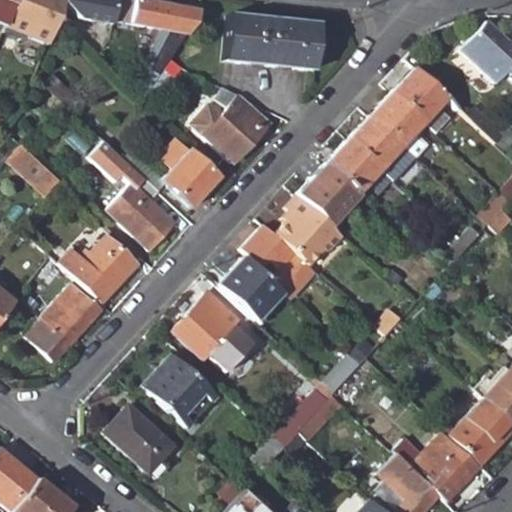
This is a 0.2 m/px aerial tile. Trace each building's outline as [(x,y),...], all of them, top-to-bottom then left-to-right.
[(0,0),(0,20),(3,22),(12,0),(0,0)] [(12,0),(3,22),(27,32),(46,41),(54,21),(60,4),(61,0),(12,0)] [(61,0),(60,4),(74,21),(106,28),(112,0),(111,0),(61,0)] [(137,87),(144,92),(164,63),(189,24),(192,14),(118,1),(114,24),(166,35),(137,87)] [(223,16),(218,63),(308,72),(313,27),(223,16)] [(0,30),(0,33),(14,40),(17,34),(24,37),(27,32),(3,22),(0,30)] [(501,75),(511,84),(511,43),(506,41),(502,45),(479,25),(454,51),(491,86),(501,75)] [(153,97),(176,69),(164,63),(144,92),(153,97)] [(419,125),(442,100),(410,70),(387,94),(419,125)] [(47,77),(38,87),(70,115),(79,105),(47,77)] [(202,107),(184,127),(227,167),(264,126),(235,98),(216,89),(209,101),(223,112),(216,119),(202,107)] [(409,137),(419,125),(387,94),(365,117),(410,160),(421,148),(409,137)] [(475,115),(466,124),(490,146),(491,145),(498,137),(475,115)] [(388,184),(410,160),(365,117),(343,142),(376,172),(388,184)] [(511,140),(511,138),(503,131),(498,137),(491,145),(501,153),(511,140)] [(171,141),(153,158),(166,170),(183,152),(171,141)] [(368,181),(376,172),(343,142),(321,165),(353,196),(361,188),(369,197),(375,190),(368,181)] [(145,204),(154,194),(120,162),(99,143),(82,160),(109,186),(114,181),(121,189),(100,212),(145,254),(169,227),(145,204)] [(0,164),(0,165),(39,201),(54,183),(15,146),(0,164)] [(120,162),(154,194),(162,186),(156,181),(158,179),(128,151),(120,162)] [(158,179),(156,181),(162,186),(186,210),(213,180),(183,152),(166,170),(158,179)] [(321,165),(292,196),(295,198),(327,229),(356,198),(353,196),(321,165)] [(511,174),(494,194),(505,205),(511,196),(511,174)] [(494,194),(473,218),(483,228),(497,212),(505,205),(494,194)] [(281,229),(272,239),(305,270),(317,256),(325,254),(338,239),(327,229),(295,198),(280,213),(284,216),(288,221),(281,229)] [(507,221),(497,212),(483,228),(494,237),(507,221)] [(277,225),(281,229),(288,221),(284,216),(277,225)] [(275,272),(265,283),(278,296),(285,302),(310,275),(305,270),(272,239),(258,226),(236,251),(256,270),(264,262),(275,272)] [(466,228),(452,244),(460,251),(475,237),(466,228)] [(65,252),(53,266),(97,306),(131,268),(100,240),(85,256),(80,253),(73,260),(65,252)] [(440,257),(448,265),(460,251),(452,244),(440,257)] [(252,324),(278,296),(265,283),(239,259),(212,287),(252,324)] [(438,294),(429,285),(420,296),(429,304),(438,294)] [(58,300),(37,321),(65,347),(95,313),(71,290),(60,302),(58,300)] [(203,294),(167,332),(199,363),(213,348),(220,355),(243,331),(203,294)] [(0,315),(9,305),(0,297),(0,315)] [(383,311),(367,328),(379,340),(395,322),(383,311)] [(49,364),(65,347),(37,321),(33,317),(17,334),(49,364)] [(358,331),(338,352),(347,361),(354,367),(361,360),(367,353),(379,340),(367,328),(357,318),(352,325),(358,331)] [(391,350),(379,340),(367,353),(378,364),(391,350)] [(165,357),(137,388),(182,430),(211,399),(165,357)] [(359,386),(372,371),(361,360),(354,367),(346,375),(359,386)] [(333,370),(319,386),(328,395),(346,375),(354,367),(347,361),(335,373),(333,370)] [(511,361),(502,373),(511,382),(511,361)] [(511,382),(502,373),(476,400),(477,401),(509,432),(511,428),(511,382)] [(317,384),(267,439),(278,449),(292,434),(326,398),(328,395),(319,386),(317,384)] [(292,434),(299,440),(333,404),(326,398),(292,434)] [(437,421),(431,427),(443,438),(475,468),(509,432),(477,401),(448,432),(437,421)] [(122,409),(97,435),(142,475),(166,450),(122,409)] [(440,505),(475,468),(443,438),(421,461),(399,441),(386,454),(391,459),(433,497),(440,505)] [(247,459),(258,471),(278,449),(267,439),(247,459)] [(4,511),(30,481),(0,457),(0,511),(4,511)] [(419,511),(433,497),(391,459),(383,468),(396,480),(388,489),(401,502),(392,511),(419,511)] [(4,511),(64,511),(65,511),(48,496),(30,481),(4,511)] [(214,492),(226,504),(236,493),(223,481),(214,492)] [(219,511),(259,511),(238,492),(236,493),(226,504),(219,511)] [(377,511),(366,502),(356,511),(377,511)]
